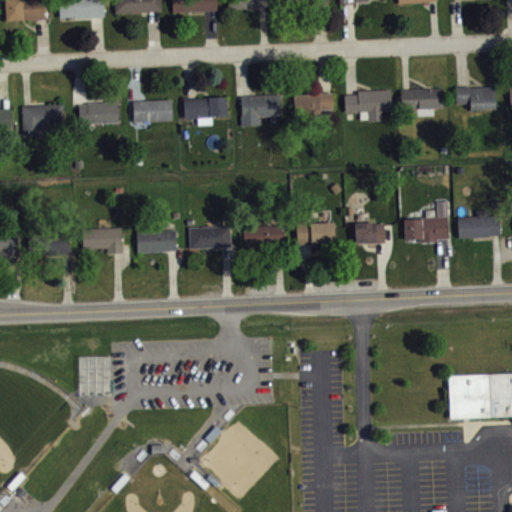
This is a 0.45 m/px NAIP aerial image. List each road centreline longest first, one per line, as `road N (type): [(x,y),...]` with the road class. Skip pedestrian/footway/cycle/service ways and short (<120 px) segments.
road 1 (residential): [(0,63),(511,40)]
road 2 (tertiary): [(0,312),(511,290)]
